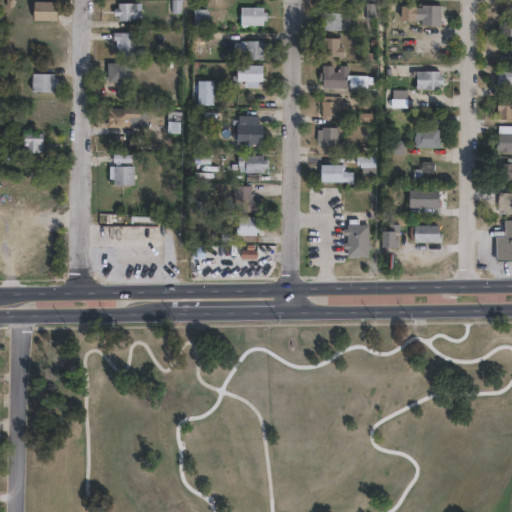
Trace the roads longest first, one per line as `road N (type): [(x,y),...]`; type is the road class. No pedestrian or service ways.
road 1 (primary): [(511,284),(24,293)]
road 2 (residential): [(292,312),(295,0)]
road 3 (residential): [(80,292),(86,0)]
road 4 (residential): [(466,285),(466,0)]
road 5 (primary): [(292,312),(511,308)]
road 6 (residential): [(23,511),(24,317)]
road 7 (primary): [(148,315),(292,312)]
road 8 (primary): [(24,317),(148,315)]
